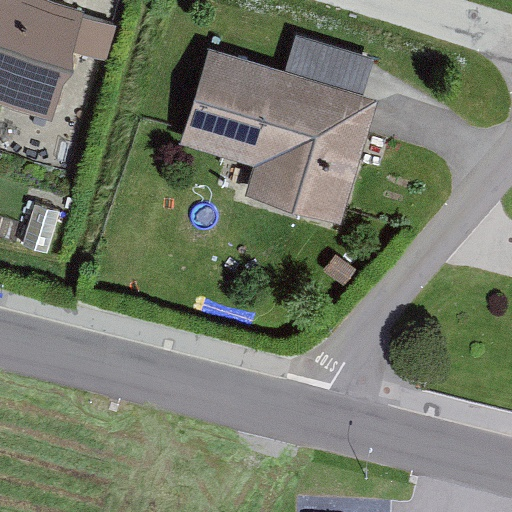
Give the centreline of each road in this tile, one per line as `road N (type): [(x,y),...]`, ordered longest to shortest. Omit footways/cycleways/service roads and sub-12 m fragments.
road 1 (residential): [(511,166),(303,418)]
road 2 (tertiary): [(0,344),(303,418)]
road 3 (tertiary): [(303,418),(511,471)]
